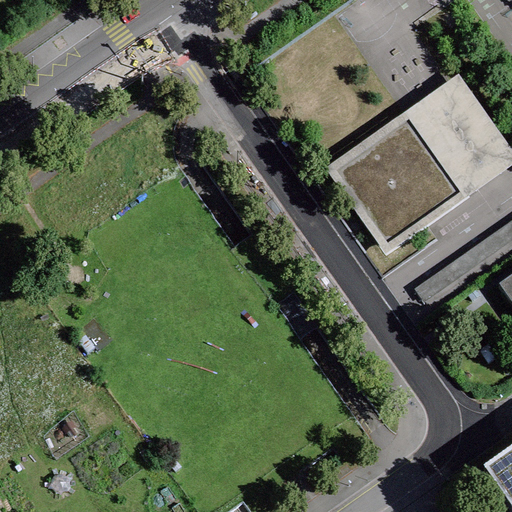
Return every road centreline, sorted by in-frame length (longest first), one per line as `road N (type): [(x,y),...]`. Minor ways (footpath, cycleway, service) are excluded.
road 1 (residential): [(441,452),(448,420),(433,383),(168,17)]
road 2 (secondary): [(0,136),(168,17)]
